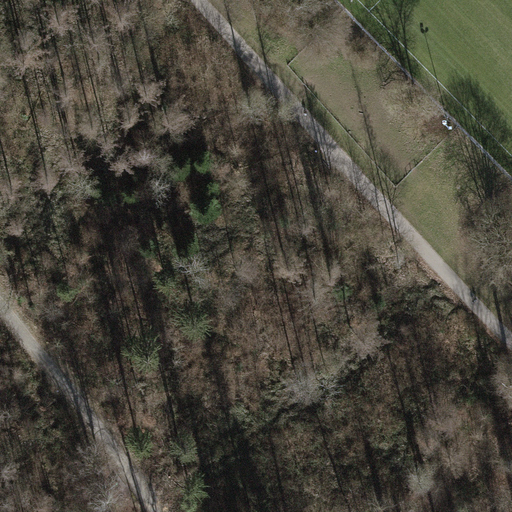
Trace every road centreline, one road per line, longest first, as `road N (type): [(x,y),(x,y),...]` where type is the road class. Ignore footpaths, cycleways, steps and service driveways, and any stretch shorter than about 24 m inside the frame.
road 1 (track): [(511,340),(198,0)]
road 2 (track): [(0,302),(82,402),(153,511)]
